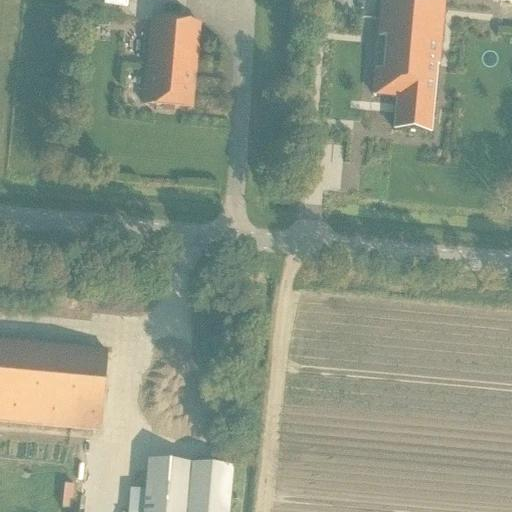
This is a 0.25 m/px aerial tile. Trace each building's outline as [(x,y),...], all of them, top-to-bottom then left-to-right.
[(435,104),(444,0),(382,0),(374,97),(398,99),(396,131),(430,135),(433,104),(435,104)] [(144,107),(193,109),(200,24),(151,21),(144,107)] [(0,424),(102,434),(108,353),(0,343),(0,424)] [(128,511),(230,511),(234,471),(148,463),(145,493),(131,491),(129,507),(128,511)] [(53,482),(51,508),(61,509),(63,483),(53,482)]
